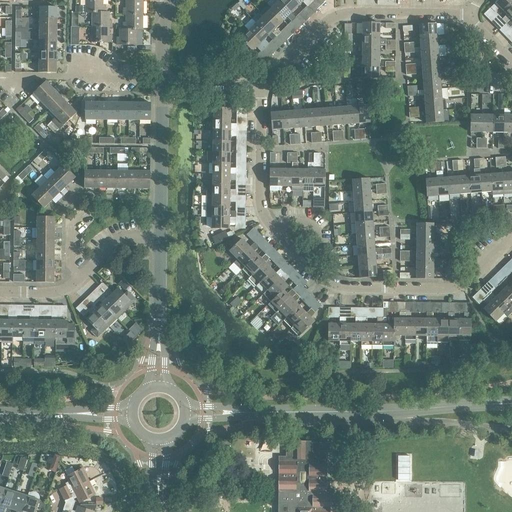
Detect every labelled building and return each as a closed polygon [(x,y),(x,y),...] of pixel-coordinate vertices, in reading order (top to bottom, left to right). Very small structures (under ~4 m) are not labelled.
[(85,0),(86,13),(92,13),(106,13),(106,6),(103,6),(103,0),(85,0)] [(123,16),(126,16),(143,16),(143,1),(141,1),(141,0),(125,0),(126,1),(126,9),(123,9),(123,16)] [(278,0),(279,1),(292,13),(299,6),(293,0),(278,0)] [(309,0),(293,0),(299,6),(303,3),(307,7),(308,7),(314,13),(319,9),(309,0)] [(309,0),(319,9),(322,6),(315,0),(309,0)] [(503,11),(511,2),(511,0),(498,0),(495,4),(490,9),(484,15),(488,19),(494,12),(495,13),(500,8),(503,11)] [(279,1),(272,8),(284,21),(287,18),(292,22),(292,21),(296,18),(292,13),(279,1)] [(500,31),(511,18),(511,2),(503,11),(507,15),(502,20),(503,20),(496,27),(500,31)] [(40,7),(40,18),(57,19),(57,7),(40,7)] [(272,8),(264,16),(276,29),(284,21),(272,8)] [(92,13),(92,28),(110,28),(112,28),(112,21),(110,21),(110,13),(106,13),(92,13)] [(299,14),(296,18),(303,25),(306,22),(299,14)] [(123,23),(123,30),(137,30),(143,31),(143,16),(126,16),(126,23),(123,23)] [(264,16),(256,23),(269,36),(272,33),(276,38),(277,37),(284,44),(287,40),(280,33),(276,29),(264,16)] [(40,18),(39,29),(57,30),(57,19),(40,18)] [(303,25),(296,18),(292,21),(299,29),(303,25)] [(511,18),(500,31),(503,34),(510,28),(511,26),(511,18)] [(256,23),(248,31),(272,55),(275,52),(269,45),(269,44),(265,40),(269,36),(256,23)] [(362,23),(362,34),(380,35),(380,23),(362,23)] [(418,25),(419,37),(437,35),(436,24),(418,25)] [(110,28),(92,28),(92,43),(112,43),(112,35),(109,35),(110,28)] [(39,29),(39,40),(57,40),(57,30),(39,29)] [(123,30),(119,30),(119,38),(117,38),(117,45),(136,45),(137,30),(123,30)] [(280,33),(287,40),(291,37),(284,30),(280,33)] [(272,55),(248,31),(240,39),(252,52),(256,48),(261,53),(262,52),(268,59),(272,55)] [(380,46),(386,46),(396,46),(396,41),(386,41),(386,40),(380,40),(380,35),(362,34),(362,46),(380,46)] [(419,37),(420,47),(438,46),(437,35),(419,37)] [(79,37),(71,36),(71,45),(79,45),(79,37)] [(39,40),(39,51),(57,51),(57,40),(39,40)] [(362,46),(362,57),(380,57),(380,46),(362,46)] [(420,47),(421,58),(439,57),(438,46),(420,47)] [(39,51),(39,62),(57,62),(57,51),(39,51)] [(362,57),(362,67),(380,68),(380,57),(362,57)] [(421,58),(422,69),(440,68),(439,57),(421,58)] [(57,62),(39,62),(39,73),(57,73),(57,62)] [(380,68),(362,67),(362,78),(380,79),(380,68)] [(422,69),(423,80),(441,78),(440,68),(422,69)] [(423,80),(423,91),(441,89),(441,78),(423,80)] [(33,94),(41,102),(53,90),(46,81),(33,94)] [(423,91),(424,101),(442,100),(441,89),(423,91)] [(41,102),(48,110),(61,97),(53,90),(41,102)] [(48,110),(56,117),(69,105),(61,97),(48,110)] [(424,101),(425,112),(443,111),(446,111),(445,100),(442,100),(424,101)] [(85,120),(96,120),(96,102),(85,102),(85,120)] [(96,120),(107,120),(107,103),(96,102),(96,120)] [(107,120),(118,120),(118,103),(107,103),(107,120)] [(118,120),(128,121),(129,103),(118,103),(118,120)] [(128,121),(139,121),(140,103),(129,103),(128,121)] [(140,103),(139,121),(151,121),(151,103),(140,103)] [(69,105),(56,117),(47,126),(55,134),(76,113),(69,105)] [(369,105),(357,106),(359,124),(370,123),(369,105)] [(357,106),(347,107),(348,125),(359,124),(357,106)] [(347,107),(336,108),(337,126),(348,125),(347,107)] [(213,108),(213,120),(231,120),(231,109),(213,108)] [(336,108),(325,109),(326,127),(337,126),(336,108)] [(19,113),(24,118),(28,114),(23,109),(19,113)] [(325,109),(314,110),(316,127),(326,127),(325,109)] [(303,110),(293,111),(294,129),(305,128),(303,110)] [(314,110),(303,110),(305,128),(316,127),(314,110)] [(293,111),(282,112),(283,130),(294,129),(293,111)] [(443,111),(425,112),(426,123),(444,122),(443,111)] [(283,130),(282,112),(271,113),(272,131),(283,130)] [(28,114),(24,118),(29,124),(33,120),(28,114)] [(470,133),(481,133),(482,115),(470,115),(470,133)] [(481,133),(492,133),(492,115),(482,115),(481,133)] [(492,133),(503,133),(503,115),(492,115),(492,133)] [(503,133),(511,133),(511,115),(503,115),(503,133)] [(237,125),(231,125),(231,120),(213,120),(213,131),(230,131),(246,131),(247,126),(237,126),(237,125)] [(34,128),(39,134),(43,130),(38,124),(34,128)] [(43,130),(39,134),(44,139),(48,135),(43,130)] [(230,142),(230,137),(237,137),(237,136),(246,136),(246,131),(230,131),(213,131),(213,141),(230,142)] [(213,141),(213,152),(230,152),(230,142),(213,141)] [(44,151),(39,156),(43,160),(48,155),(44,151)] [(207,163),(213,163),(230,163),(230,152),(213,152),(208,152),(207,163)] [(292,191),(302,191),(302,169),(298,169),(298,164),(297,164),(297,154),(292,153),(292,163),(292,169),(292,187),(292,191)] [(302,169),(302,191),(313,192),(313,188),(313,170),(313,164),(314,164),(314,154),(309,154),(309,164),(308,164),(308,169),(302,169)] [(325,170),(320,170),(320,154),(319,154),(314,154),(314,164),(313,164),(313,170),(313,188),(325,188),(325,170)] [(43,160),(39,156),(33,161),(37,166),(43,160)] [(471,194),(481,193),(480,175),(480,169),(479,159),(474,160),(475,169),(474,169),(474,175),(469,176),(471,194)] [(436,162),(437,172),(437,178),(438,196),(449,195),(448,177),(443,178),(443,171),(442,171),(441,162),(436,162)] [(213,163),(212,174),(246,174),(246,170),(236,170),(236,169),(230,169),(230,163),(213,163)] [(117,189),(128,189),(128,171),(128,165),(117,164),(117,171),(117,189)] [(63,165),(55,173),(67,185),(75,178),(63,165)] [(28,166),(23,171),(27,175),(33,170),(28,166)] [(281,191),(281,187),(281,169),(270,169),(270,187),(270,191),(281,191)] [(281,187),(292,187),(292,169),(281,169),(281,187)] [(27,175),(23,171),(18,176),(22,181),(27,175)] [(84,188),(95,188),(95,171),(84,171),(84,188)] [(95,188),(106,189),(106,171),(95,171),(95,188)] [(106,189),(117,189),(117,171),(106,171),(106,189)] [(128,189),(139,189),(139,172),(128,171),(128,189)] [(139,172),(139,189),(150,189),(150,172),(139,172)] [(511,172),(502,173),(503,195),(511,194),(511,172)] [(55,173),(47,180),(60,193),(67,185),(55,173)] [(491,174),(492,192),(493,196),(503,195),(502,173),(491,174)] [(212,174),(212,185),(230,186),(230,180),(236,180),(246,180),(246,174),(212,174)] [(480,175),(481,193),(492,192),(491,174),(480,175)] [(458,177),(460,195),(471,194),(469,176),(458,177)] [(448,177),(449,195),(460,195),(458,177),(448,177)] [(438,196),(437,178),(426,179),(427,197),(438,196)] [(352,180),(353,191),(371,190),(370,179),(352,180)] [(47,180),(39,188),(52,201),(60,193),(47,180)] [(212,196),(246,197),(246,191),(236,191),(236,190),(230,190),(230,186),(212,185),(207,185),(207,196),(212,196)] [(52,201),(39,188),(31,196),(44,208),(52,201)] [(353,191),(354,202),(372,201),(371,190),(353,191)] [(212,196),(207,196),(207,207),(229,207),(229,202),(236,202),(236,201),(246,201),(246,197),(212,196)] [(313,199),(313,208),(324,208),(324,199),(313,199)] [(354,202),(354,213),(372,212),(372,201),(354,202)] [(207,217),(212,217),(245,218),(245,213),(235,213),(235,212),(229,212),(229,207),(207,207),(207,217)] [(354,213),(355,224),(373,223),(372,212),(354,213)] [(37,217),(37,228),(54,228),(55,217),(37,217)] [(245,218),(212,217),(212,229),(229,229),(229,224),(236,224),(236,223),(245,223),(245,218)] [(355,224),(356,235),(374,233),(373,223),(355,224)] [(416,224),(416,235),(434,235),(434,224),(416,224)] [(37,228),(37,239),(54,239),(54,228),(37,228)] [(212,238),(215,245),(229,239),(226,232),(212,238)] [(251,239),(254,243),(261,236),(258,232),(251,239)] [(356,235),(357,246),(375,244),(374,233),(356,235)] [(416,235),(416,246),(434,246),(434,235),(416,235)] [(261,236),(254,243),(250,247),(237,259),(233,263),(241,271),(243,269),(245,267),(257,255),(254,251),(259,247),(258,246),(265,239),(261,236)] [(37,239),(37,250),(54,250),(54,239),(37,239)] [(229,251),(237,259),(250,247),(242,239),(229,251)] [(357,246),(358,256),(391,254),(391,249),(382,249),(375,249),(375,244),(357,246)] [(416,246),(416,257),(434,257),(434,246),(416,246)] [(243,269),(250,277),(265,262),(269,258),(276,251),(273,248),(266,254),(261,258),(257,255),(245,267),(243,269)] [(37,250),(37,261),(54,261),(54,250),(37,250)] [(276,251),(269,258),(273,262),(280,255),(276,251)] [(358,256),(358,267),(376,266),(376,261),(382,260),(382,259),(392,259),(391,254),(358,256)] [(416,257),(416,268),(434,268),(434,257),(416,257)] [(37,261),(36,271),(54,272),(54,261),(37,261)] [(248,279),(255,287),(272,270),(265,262),(250,277),(248,279)] [(255,287),(263,294),(292,267),(288,263),(281,270),(280,269),(276,273),(272,270),(255,287)] [(376,266),(358,267),(359,278),(377,277),(376,266)] [(263,294),(271,302),(275,298),(284,290),(288,286),(284,282),(289,277),(288,277),(295,270),(292,267),(263,294)] [(434,268),(416,268),(416,279),(434,279),(434,268)] [(54,272),(36,271),(36,283),(54,283),(54,272)] [(496,275),(511,291),(511,281),(511,282),(507,278),(506,278),(500,272),(496,275)] [(503,291),(500,294),(511,307),(511,306),(511,291),(496,275),(493,279),(499,285),(498,286),(503,291)] [(267,306),(275,314),(303,287),(307,282),(304,279),(292,290),(292,289),(287,294),(284,290),(275,298),(271,302),(267,306)] [(123,280),(119,284),(125,290),(129,286),(130,286),(123,280)] [(102,284),(99,286),(122,309),(124,312),(136,300),(128,292),(124,295),(118,289),(113,293),(104,284),(102,284)] [(107,300),(102,304),(114,317),(122,309),(99,286),(97,288),(97,290),(107,300)] [(275,314),(283,321),(299,305),(295,302),(300,297),(306,290),(303,287),(275,314)] [(484,287),(481,290),(504,314),(511,307),(500,294),(496,298),(491,293),(484,287)] [(504,314),(481,290),(477,294),(484,300),(483,301),(488,306),(484,310),(496,322),(504,314)] [(86,299),(84,301),(109,327),(117,319),(114,317),(102,304),(98,309),(88,299),(86,299)] [(318,302),(314,299),(308,305),(311,309),(318,302)] [(109,327),(84,301),(82,303),(82,305),(91,315),(86,320),(95,328),(91,332),(97,338),(109,327)] [(311,309),(306,313),(290,329),(299,337),(314,321),(311,318),(315,313),(315,312),(321,306),(318,302),(311,309)] [(383,308),(383,342),(383,347),(394,347),(394,340),(394,336),(394,324),(389,324),(389,318),(388,318),(388,302),(383,302),(383,308)] [(394,318),(394,324),(394,336),(394,340),(395,340),(398,339),(399,338),(399,336),(405,336),(405,303),(400,303),(400,312),(399,312),(399,318),(394,318)] [(405,303),(405,336),(405,340),(416,340),(416,336),(416,319),(411,319),(411,312),(410,312),(410,303),(405,303)] [(427,303),(427,313),(427,319),(427,336),(426,343),(437,343),(437,319),(433,319),(433,312),(432,312),(432,303),(427,303)] [(448,319),(448,336),(448,340),(459,340),(459,319),(454,319),(454,313),(453,313),(453,303),(448,303),(448,313),(448,319)] [(459,319),(459,340),(470,340),(471,303),(465,303),(465,313),(464,313),(464,319),(459,319)] [(13,341),(13,338),(12,338),(13,305),(10,305),(8,307),(8,320),(2,320),(1,341),(13,341)] [(13,338),(23,338),(23,320),(17,320),(17,307),(16,305),(13,305),(12,338),(13,338)] [(299,305),(283,321),(290,329),(306,313),(299,305)] [(23,341),(34,342),(34,306),(31,306),(30,307),(30,320),(23,320),(23,338),(23,341)] [(34,342),(45,342),(45,321),(39,320),(39,307),(37,306),(34,306),(34,342)] [(45,321),(45,342),(56,342),(56,338),(56,306),(53,306),(51,307),(51,321),(45,321)] [(59,306),(56,306),(56,338),(67,338),(67,345),(75,345),(75,325),(67,325),(67,321),(60,321),(61,307),(59,306)] [(350,346),(350,341),(350,324),(346,324),(346,318),(345,318),(345,308),(340,308),(339,318),(339,324),(339,341),(339,346),(350,346)] [(350,341),(361,341),(362,308),(356,308),(356,317),(355,317),(355,324),(350,324),(350,341)] [(361,346),(371,346),(372,324),(367,324),(367,317),(366,317),(366,308),(362,308),(361,341),(361,346)] [(371,346),(383,347),(383,342),(383,308),(378,308),(378,318),(377,318),(377,324),(372,324),(371,346)] [(81,314),(76,317),(78,323),(84,321),(81,314)] [(427,319),(416,319),(416,336),(427,336),(427,319)] [(437,319),(437,343),(448,344),(448,340),(448,336),(448,319),(437,319)] [(328,341),(339,341),(339,324),(328,324),(328,341)] [(305,338),(300,353),(303,354),(308,356),(308,355),(313,340),(305,338)] [(14,368),(22,368),(23,360),(14,360),(14,368)] [(23,360),(22,368),(31,368),(32,360),(23,360)] [(287,458),(279,458),(278,511),(329,511),(329,499),(334,499),(334,494),(329,494),(329,493),(325,493),(326,455),(330,455),(330,443),(287,442),(287,458)] [(49,470),(55,472),(61,457),(55,455),(49,470)] [(398,480),(410,480),(410,456),(398,456),(398,480)] [(17,469),(23,471),(27,460),(21,458),(17,469)] [(2,476),(8,478),(13,465),(7,463),(2,476)] [(59,490),(62,495),(89,482),(82,469),(66,477),(70,484),(59,490)] [(89,482),(62,495),(65,501),(76,495),(79,503),(96,495),(95,494),(99,492),(100,490),(98,487),(96,486),(92,488),(89,482)] [(249,491),(249,483),(233,483),(233,491),(233,497),(248,497),(248,491),(249,491)] [(3,511),(5,507),(11,509),(16,492),(5,489),(0,503),(0,511),(3,511)] [(16,511),(22,511),(28,496),(16,492),(11,509),(16,511)] [(35,511),(39,500),(39,498),(39,497),(38,496),(37,495),(35,494),(33,494),(30,495),(28,494),(28,496),(22,511),(35,511)]
